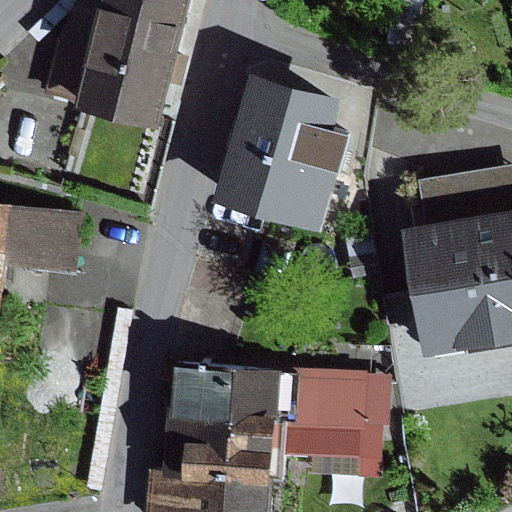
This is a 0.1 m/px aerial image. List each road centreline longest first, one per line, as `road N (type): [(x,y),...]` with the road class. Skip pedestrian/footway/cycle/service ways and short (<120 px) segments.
road 1 (residential): [(116,511),(175,241),(234,24)]
road 2 (residential): [(234,24),(511,115)]
